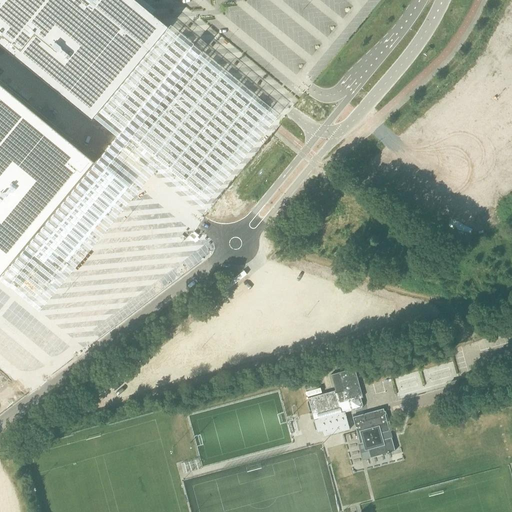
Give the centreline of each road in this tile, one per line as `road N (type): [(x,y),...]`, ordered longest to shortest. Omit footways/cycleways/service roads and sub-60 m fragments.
road 1 (unclassified): [(235,244),(260,230),(408,57),(442,0)]
road 2 (unclassified): [(416,0),(235,244)]
road 3 (unclassified): [(235,244),(0,423)]
